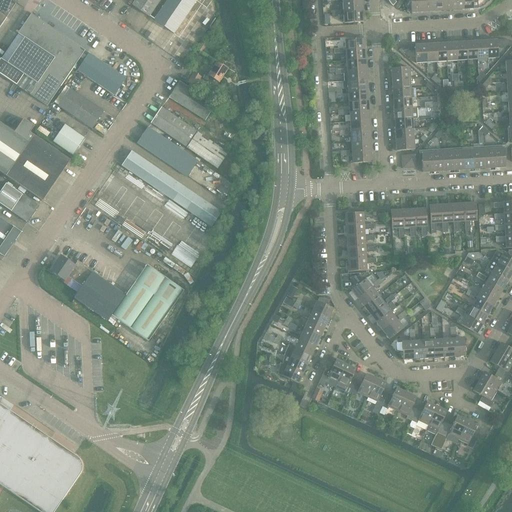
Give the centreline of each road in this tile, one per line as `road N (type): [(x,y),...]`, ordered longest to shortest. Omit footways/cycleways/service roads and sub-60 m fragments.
road 1 (unclassified): [(0,312),(164,66),(64,0)]
road 2 (tertiary): [(167,474),(272,255),(284,190)]
road 3 (tertiary): [(284,190),(156,468)]
road 4 (tertiary): [(284,190),(274,0)]
road 5 (unclassified): [(156,468),(0,374)]
road 6 (unknown): [(15,288),(80,344),(82,427)]
road 7 (residential): [(385,187),(376,29)]
road 8 (residential): [(319,33),(331,190)]
road 9 (residential): [(458,375),(395,374),(344,314)]
road 10 (residential): [(376,29),(474,24),(511,5)]
road 11 (residential): [(385,187),(511,179)]
road 12 (residential): [(344,314),(333,279),(331,190)]
